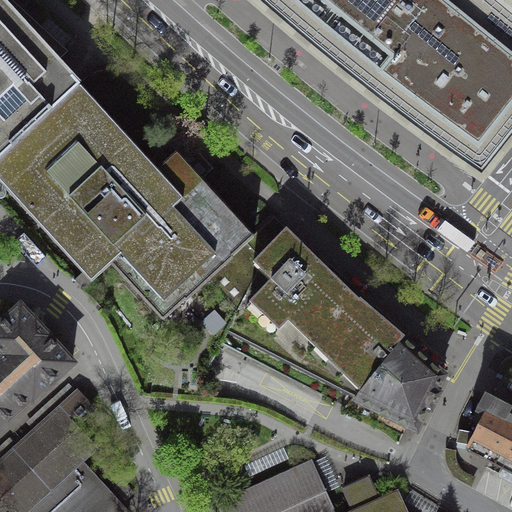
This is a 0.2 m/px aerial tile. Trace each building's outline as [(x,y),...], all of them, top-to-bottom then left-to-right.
[(0,0),(0,159),(79,87),(80,86),(79,84),(80,83),(68,69),(59,60),(64,55),(68,51),(12,0),(0,0)] [(511,7),(502,0),(245,0),(251,4),(264,16),(271,22),(292,39),(313,57),(333,74),(346,84),(354,90),(376,107),(397,123),(419,139),(435,151),(441,155),(461,169),(483,184),(511,147),(511,7)] [(254,237),(254,235),(194,170),(178,153),(176,152),(157,170),(81,87),(79,87),(0,159),(0,182),(87,277),(90,282),(92,281),(111,264),(162,320),(164,320),(185,301),(186,301),(210,280),(233,259),(233,257),(254,237)] [(355,397),(403,338),(405,336),(376,312),(374,314),(338,279),(274,217),(254,235),(254,237),(233,257),(233,259),(210,280),(238,310),(227,332),(355,397)] [(0,511),(22,511),(94,447),(74,426),(92,408),(78,393),(0,464),(0,426),(31,398),(33,400),(73,363),(47,334),(20,306),(0,324),(0,511)] [(444,375),(403,338),(355,397),(354,398),(417,430),(428,408),(431,410),(436,401),(440,393),(436,391),(444,375)] [(466,449),(511,473),(511,411),(510,410),(511,407),(485,393),(469,424),(477,429),(469,445),(466,449)] [(405,511),(397,493),(379,501),(368,477),(344,489),(354,511),(334,511),(311,462),(221,504),(224,511),(405,511)] [(126,511),(84,465),(33,511),(126,511)]
